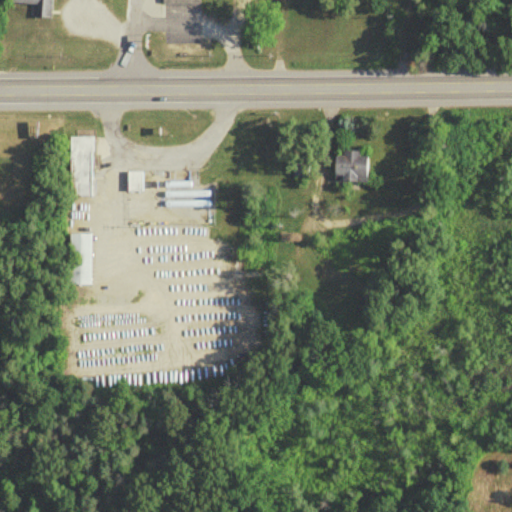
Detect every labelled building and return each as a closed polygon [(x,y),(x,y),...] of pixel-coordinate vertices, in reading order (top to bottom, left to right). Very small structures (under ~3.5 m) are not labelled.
[(28,0),(28,12),(48,12),(48,0),(28,0)] [(161,0),(162,8),(200,8),(199,0),(161,0)] [(95,148),(92,148),(93,193),(71,194),(70,134),(95,134),(95,148)] [(366,155),(358,155),(358,149),(342,149),(342,156),(334,156),(333,180),(366,180),(366,155)] [(306,174),(306,158),(291,158),(291,174),(306,174)] [(128,169),(128,188),(143,188),(143,169),(128,169)] [(71,231),(94,231),(94,282),(71,282),(71,231)]
